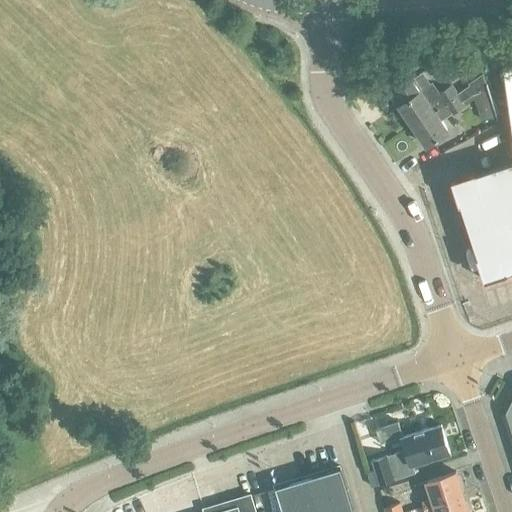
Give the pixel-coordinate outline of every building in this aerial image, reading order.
[(407,101),(400,105),(415,128),(462,100),(471,95),(466,87),(457,94),(451,85),(441,91),(434,80),(430,82),(422,70),(416,74),(415,73),(397,85),(407,101)] [(470,85),(466,87),(471,95),(473,93),(475,92),(487,88),(483,73),(468,82),(470,85)] [(475,93),(474,94),(476,101),(482,119),(495,116),(487,91),(475,93)] [(467,106),(462,100),(415,128),(427,146),(449,131),(442,120),(451,113),(452,115),(467,106)] [(489,280),(511,272),(511,159),(452,179),(477,257),(481,257),(489,280)] [(414,463),(449,452),(441,425),(424,430),(403,436),(407,450),(371,460),(374,470),(368,471),(372,484),(416,471),(414,463)] [(283,511),(354,511),(341,467),(276,486),(283,511)] [(424,506),(463,494),(455,472),(427,480),(432,496),(422,499),(424,506)] [(437,511),(468,511),(463,494),(424,506),(426,511),(436,509),(437,511)] [(387,511),(404,511),(401,501),(386,506),(387,511)]
